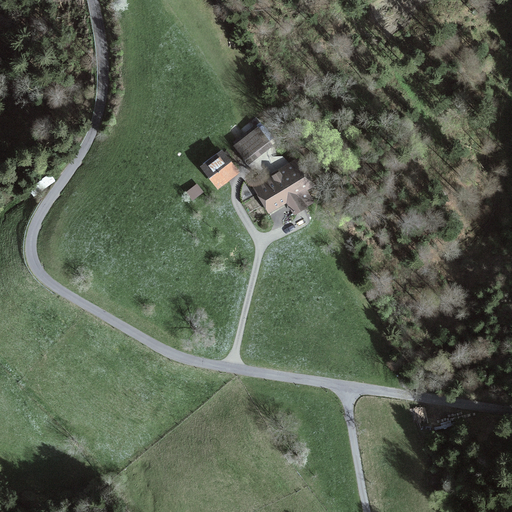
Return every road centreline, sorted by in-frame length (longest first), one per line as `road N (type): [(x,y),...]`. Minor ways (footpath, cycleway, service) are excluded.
road 1 (unclassified): [(93,0),(101,99),(89,137),(34,226),(39,272),(186,358),(344,387)]
road 2 (track): [(263,171),(235,193),(261,243),(235,367)]
road 3 (unclassified): [(344,387),(511,411)]
road 4 (unclassified): [(344,387),(366,511)]
